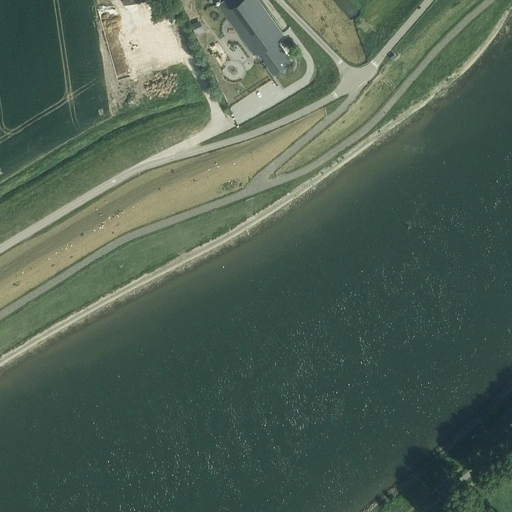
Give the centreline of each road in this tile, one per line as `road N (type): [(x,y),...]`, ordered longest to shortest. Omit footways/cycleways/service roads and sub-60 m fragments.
road 1 (unclassified): [(265,0),(308,66),(307,80),(139,167)]
road 2 (unclassified): [(139,167),(270,127),(356,82)]
road 3 (unclassified): [(0,251),(139,167)]
